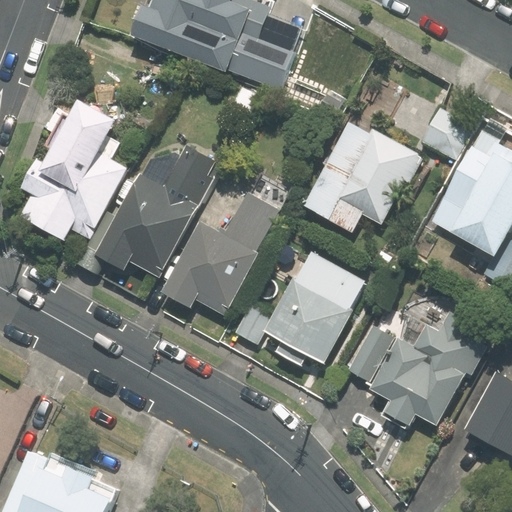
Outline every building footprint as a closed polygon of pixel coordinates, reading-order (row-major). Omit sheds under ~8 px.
[(149,9),(138,39),(230,75),(232,71),(282,91),(305,30),(255,10),(254,13),(236,6),(237,0),(160,0),(156,11),(149,9)] [(333,92),(324,108),(339,118),(349,100),(333,92)] [(93,237),(132,167),(116,159),(124,143),(110,135),(119,119),(83,99),(49,161),(42,158),(26,187),(37,194),(26,216),(69,239),(75,228),(93,237)] [(428,143),(461,161),(480,128),(447,109),(428,143)] [(355,126),(310,207),(357,233),(367,215),(386,225),(411,181),(414,183),(426,160),(421,158),(422,155),(378,131),(375,137),(355,126)] [(511,149),(500,143),(492,157),(479,149),(438,223),(498,256),(488,274),(511,288),(511,239),(508,238),(511,231),(511,149)] [(205,205),(227,164),(193,145),(170,186),(145,173),(120,217),(111,211),(82,263),(104,275),(113,260),(129,269),(134,260),(162,275),(201,203),(205,205)] [(204,222),(165,292),(192,307),(198,298),(227,314),(261,253),(258,252),(281,210),(251,192),(227,235),(204,222)] [(369,283),(317,253),(301,281),(298,280),(278,317),(257,305),(240,334),(265,348),(273,334),(288,342),(282,353),(306,367),(312,356),(328,365),(358,313),(353,310),(369,283)] [(378,326),(353,372),(372,382),(370,385),(377,389),(376,391),(396,401),(390,414),(415,428),(421,417),(442,427),(471,375),(476,377),(492,349),(473,339),(478,328),(455,316),(445,335),(427,325),(416,346),(378,326)] [(511,380),(499,373),(468,429),(511,454),(511,380)] [(110,511),(118,495),(121,486),(98,476),(98,475),(38,448),(9,511),(110,511)]
